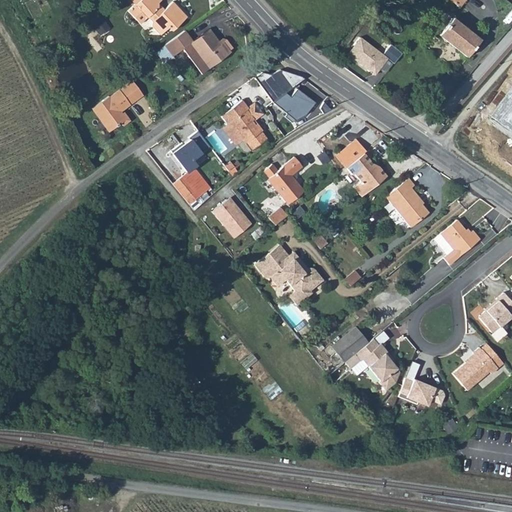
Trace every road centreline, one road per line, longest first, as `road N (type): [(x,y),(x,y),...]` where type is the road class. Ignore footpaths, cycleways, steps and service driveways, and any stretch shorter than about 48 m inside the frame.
road 1 (unclassified): [(285,42),(83,180),(0,268)]
road 2 (track): [(0,464),(335,511)]
road 3 (tertiary): [(285,42),(511,203)]
road 4 (unknown): [(294,228),(347,291),(360,293),(487,186)]
road 5 (residential): [(456,290),(420,313),(415,331),(425,348),(448,349),(457,341),(459,308)]
